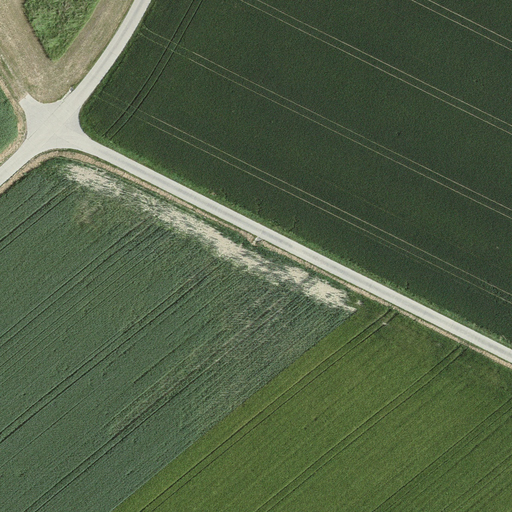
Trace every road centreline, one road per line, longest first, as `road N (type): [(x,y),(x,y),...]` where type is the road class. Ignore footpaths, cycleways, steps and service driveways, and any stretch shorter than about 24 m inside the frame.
road 1 (track): [(0,59),(53,129),(511,355)]
road 2 (unclassified): [(143,0),(53,129),(0,174)]
